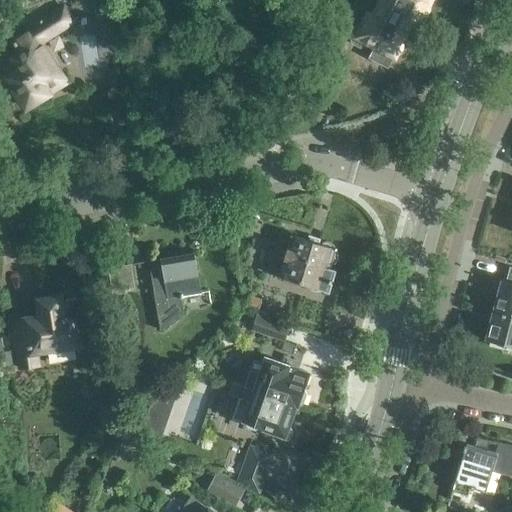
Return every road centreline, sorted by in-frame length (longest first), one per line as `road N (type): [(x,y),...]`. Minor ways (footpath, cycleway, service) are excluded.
road 1 (residential): [(0,208),(302,163),(437,194)]
road 2 (residential): [(419,387),(477,178),(511,98)]
road 3 (tertiary): [(391,381),(437,194)]
road 4 (tertiary): [(437,194),(479,79),(511,33)]
road 5 (tertiary): [(340,511),(369,459),(391,381)]
road 6 (residential): [(371,511),(419,387)]
